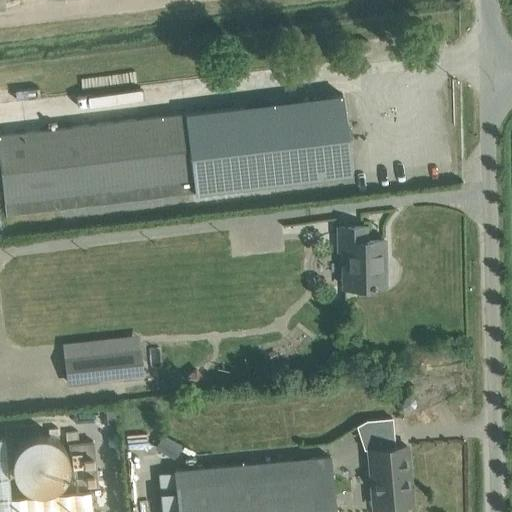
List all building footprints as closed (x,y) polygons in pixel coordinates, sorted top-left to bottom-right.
[(357,41),(358,52),(369,50),(368,40),(357,41)] [(0,167),(6,215),(331,175),(351,173),(342,93),(0,135),(0,167)] [(366,240),(366,226),(338,226),(339,248),(348,248),(349,286),(385,285),(385,284),(382,284),(381,258),(385,258),(384,239),(366,240)] [(67,384),(124,377),(121,346),(63,352),(67,384)] [(405,397),(403,401),(404,406),(409,409),(414,407),(416,403),(415,398),(410,395),(405,397)] [(115,409),(101,410),(102,420),(116,418),(115,409)] [(361,443),(378,441),(375,420),(359,421),(361,443)] [(0,511),(11,511),(10,495),(4,433),(0,433),(0,511)] [(39,489),(42,489),(45,489),(48,488),(50,488),(53,486),(56,485),(58,483),(60,481),(62,479),(64,477),(65,474),(66,472),(67,469),(68,466),(68,463),(68,460),(68,457),(67,454),(66,451),(65,448),(64,446),(62,443),(60,441),(58,439),(55,437),(53,436),(50,435),(47,434),(44,433),(41,433),(38,433),(35,433),(32,434),(29,435),(27,436),(24,438),(22,440),(20,442),(18,444),(16,447),(15,449),(13,452),(13,455),(12,458),(12,461),(12,464),(12,467),(13,469),(14,472),(15,475),(17,477),(19,480),(21,482),(23,484),(25,485),(28,487),(30,488),(33,489),(36,489),(39,489)] [(163,433),(156,447),(173,456),(181,443),(163,433)] [(72,478),(90,485),(98,485),(93,440),(69,442),(72,478)] [(372,507),(412,503),(407,444),(367,448),(372,507)] [(178,511),(334,511),(330,456),(175,469),(178,511)] [(10,495),(11,511),(92,511),(90,487),(10,495)]
